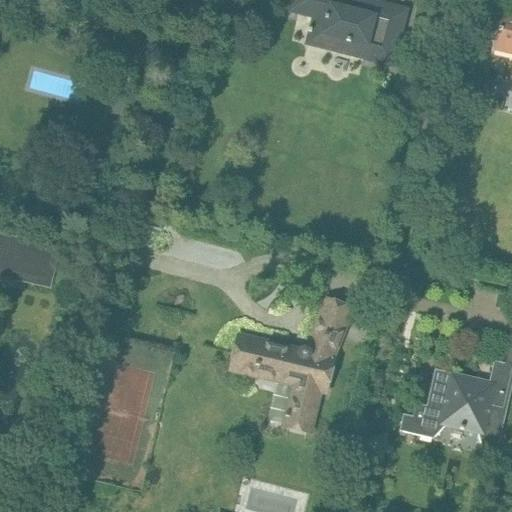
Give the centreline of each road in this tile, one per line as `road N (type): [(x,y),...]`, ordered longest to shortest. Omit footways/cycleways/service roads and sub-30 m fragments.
road 1 (residential): [(397,260),(457,0)]
road 2 (residential): [(142,213),(196,0)]
